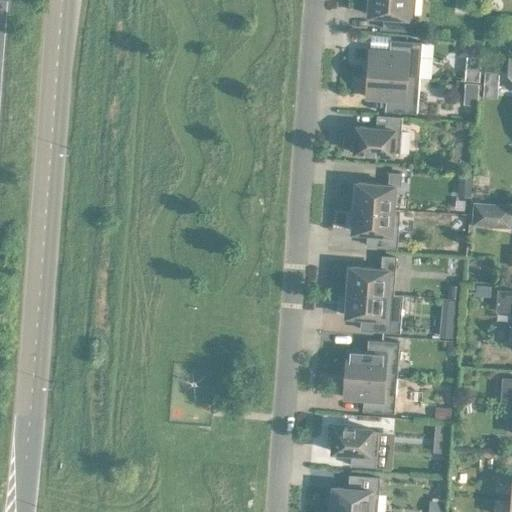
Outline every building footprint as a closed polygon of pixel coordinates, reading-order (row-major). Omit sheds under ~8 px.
[(414,0),(369,0),(368,15),(384,17),(383,29),(412,31),(414,0)] [(370,51),(368,74),(419,78),(422,42),(390,40),(389,52),(370,51)] [(459,52),(462,56),(477,57),(478,45),(459,44),(459,52)] [(484,72),(484,82),(498,83),(499,73),(484,72)] [(419,78),(368,74),(366,98),(386,99),(385,111),(416,114),(419,78)] [(464,83),(464,104),(477,105),(478,84),(464,83)] [(354,152),(393,155),(393,153),(399,153),(402,118),(377,116),(376,128),(356,127),(354,152)] [(356,182),(354,207),(399,211),(399,210),(393,209),(394,186),(401,186),(402,173),(389,173),(388,185),(356,182)] [(458,173),(457,183),(471,183),(471,174),(458,173)] [(473,224),(485,225),(509,227),(510,207),(475,204),(473,224)] [(399,211),(354,207),(352,232),(368,233),(367,245),(396,248),(399,211)] [(349,266),(348,291),(392,295),(395,257),(383,256),(382,269),(349,266)] [(448,286),(448,298),(459,298),(460,287),(448,286)] [(392,295),(348,291),(346,316),(378,318),(377,331),(390,332),(392,295)] [(511,291),(498,291),(497,304),(511,305),(511,312),(511,326),(510,327),(509,344),(511,344),(511,291)] [(443,301),(442,317),(458,318),(459,302),(443,301)] [(347,351),(345,374),(397,378),(399,342),(368,340),(367,352),(347,351)] [(447,343),(447,354),(458,354),(458,343),(447,343)] [(397,378),(345,374),(344,398),(363,399),(362,412),(394,414),(397,378)] [(511,378),(502,378),(501,402),(511,402),(511,378)] [(435,407),(435,419),(450,420),(451,408),(435,407)] [(435,425),(435,438),(447,439),(448,425),(435,425)] [(350,466),(375,468),(378,432),(372,432),(372,429),(333,426),(331,452),(351,453),(350,466)] [(333,487),(331,511),(334,511),(376,511),(379,478),(350,476),(349,488),(333,487)] [(429,502),(428,511),(443,511),(444,502),(429,502)]
